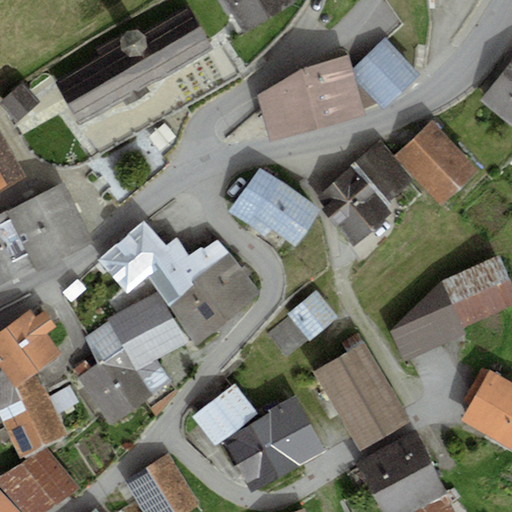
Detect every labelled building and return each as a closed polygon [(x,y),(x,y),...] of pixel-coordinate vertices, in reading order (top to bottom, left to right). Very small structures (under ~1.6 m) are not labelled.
[(223,0),(246,34),(297,2),(295,0),(223,0)] [(101,58),(56,83),(80,128),(213,50),(187,10),(143,35),(137,31),(126,32),(96,51),(101,58)] [(420,75),(385,38),(352,70),(355,82),(378,104),(384,110),(420,75)] [(301,71),(257,98),(269,141),(365,116),(363,111),(355,82),(352,70),(348,58),(301,71)] [(511,61),(480,101),(511,127),(511,61)] [(363,111),(378,104),(355,82),(363,111)] [(36,102),(23,88),(4,104),(17,119),(36,102)] [(431,121),(394,156),(442,206),(479,172),(431,121)] [(0,193),(27,179),(0,130),(0,193)] [(413,182),(380,142),(355,163),(387,203),(413,182)] [(301,195),(260,168),(229,211),(264,238),(271,230),(294,246),(319,210),(301,195)] [(352,168),(319,196),(317,198),(325,207),(322,210),(354,247),(392,214),(352,168)] [(94,242),(63,183),(6,213),(35,268),(37,272),(94,242)] [(6,213),(0,215),(0,251),(14,279),(35,268),(6,213)] [(144,221),(98,260),(128,295),(150,278),(160,269),(154,264),(169,251),(164,245),(144,221)] [(169,251),(154,264),(160,269),(150,278),(171,306),(196,285),(191,282),(197,278),(228,252),(219,240),(204,249),(202,247),(189,257),(177,237),(164,245),(169,251)] [(0,286),(14,279),(0,251),(0,286)] [(228,252),(197,278),(229,321),(262,295),(228,252)] [(442,281),(391,330),(403,361),(467,334),(462,328),(511,304),(511,285),(498,256),(442,281)] [(199,347),(229,321),(197,278),(191,282),(196,285),(171,306),(199,347)] [(338,318),(316,291),(287,314),(289,317),(308,340),(310,342),(338,318)] [(107,320),(109,323),(137,371),(157,359),(187,343),(159,293),(107,320)] [(0,331),(0,367),(15,389),(36,373),(61,354),(47,333),(56,326),(44,311),(35,317),(30,310),(0,331)] [(287,357),(308,340),(289,317),(268,334),(287,357)] [(137,371),(109,323),(85,337),(97,364),(78,377),(85,386),(79,391),(95,412),(99,409),(111,424),(152,395),(137,371)] [(363,342),(312,372),(359,450),(410,420),(363,342)] [(172,383),(157,359),(137,371),(152,395),(172,383)] [(0,367),(0,410),(21,402),(15,389),(0,367)] [(470,405),(489,372),(482,368),(463,402),(470,405)] [(511,449),(511,384),(489,372),(470,405),(461,421),(511,449)] [(48,398),(36,373),(15,389),(21,402),(0,410),(0,415),(2,421),(19,458),(66,436),(56,415),(48,398)] [(224,440),(258,414),(235,385),(193,417),(215,446),(224,440)] [(69,386),(48,398),(56,415),(80,402),(69,386)] [(325,451),(295,396),(268,411),(269,414),(224,440),(252,493),(325,451)] [(415,433),(357,465),(383,511),(412,511),(442,495),(448,492),(415,433)] [(46,449),(0,476),(0,486),(23,511),(43,511),(80,488),(46,449)] [(188,511),(200,505),(169,453),(124,480),(143,511),(188,511)] [(0,511),(18,511),(0,493),(0,511)] [(452,511),(442,495),(412,511),(452,511)]
